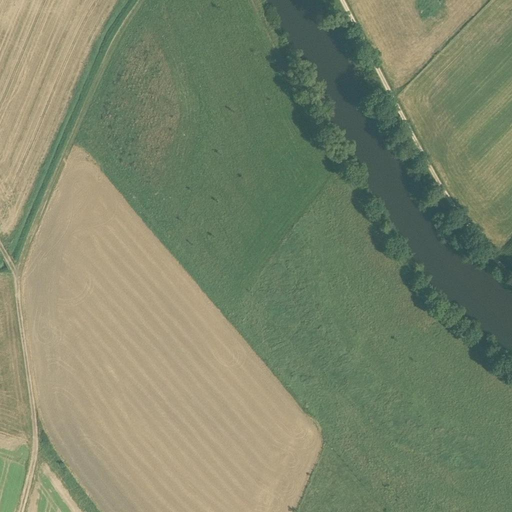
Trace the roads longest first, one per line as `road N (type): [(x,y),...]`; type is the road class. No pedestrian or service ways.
road 1 (track): [(393,511),(76,136)]
road 2 (track): [(511,383),(462,344),(396,262),(282,73),(248,0)]
road 3 (track): [(341,0),(445,193),(495,267),(511,277)]
road 4 (track): [(0,245),(18,274),(36,418),(39,455),(24,511)]
road 5 (track): [(147,0),(76,136)]
road 6 (track): [(18,274),(76,136)]
